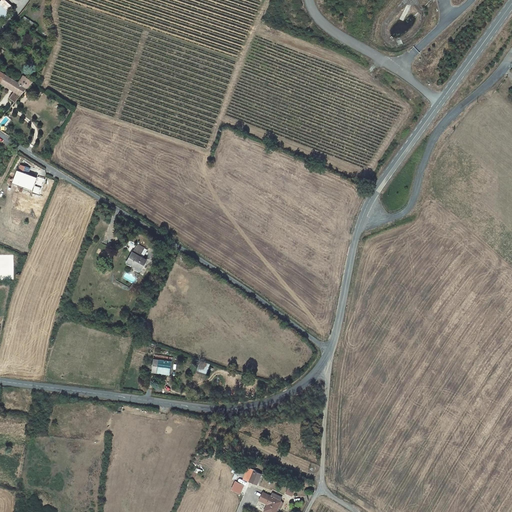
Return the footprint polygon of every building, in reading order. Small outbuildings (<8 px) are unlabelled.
[(0,26),(14,10),(10,6),(3,0),(0,3),(0,26)] [(15,105),(33,83),(25,77),(18,85),(6,77),(1,82),(0,84),(15,93),(9,100),(15,105)] [(30,169),(21,166),(15,181),(26,185),(25,189),(28,190),(30,187),(32,188),(35,179),(27,176),(30,169)] [(133,252),(142,256),(145,250),(137,246),(133,252)] [(148,260),(142,256),(133,252),(129,261),(134,263),(133,265),(143,270),(148,260)] [(157,359),(154,372),(170,375),(173,363),(157,359)] [(244,479),(249,481),(253,471),(247,469),(244,479)] [(255,472),(249,486),(253,487),(255,483),(258,485),(262,474),(255,472)] [(241,494),(245,484),(236,480),(232,489),(241,494)] [(292,496),(295,490),(288,487),(288,488),(289,489),(287,494),(292,496)] [(264,511),(276,511),(278,508),(277,507),(282,498),(274,494),(273,496),(264,491),(261,498),(269,502),(264,511)]
